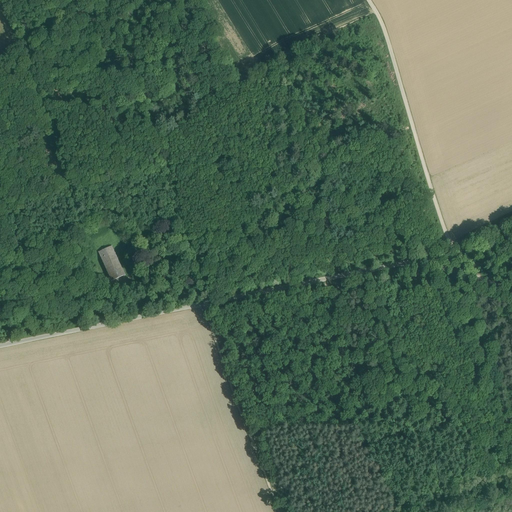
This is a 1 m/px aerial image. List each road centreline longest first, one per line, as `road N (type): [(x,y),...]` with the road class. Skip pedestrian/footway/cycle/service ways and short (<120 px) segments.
road 1 (unclassified): [(511,288),(425,261),(390,264),(0,346)]
road 2 (track): [(370,0),(386,25),(454,243)]
road 3 (track): [(268,511),(198,304)]
